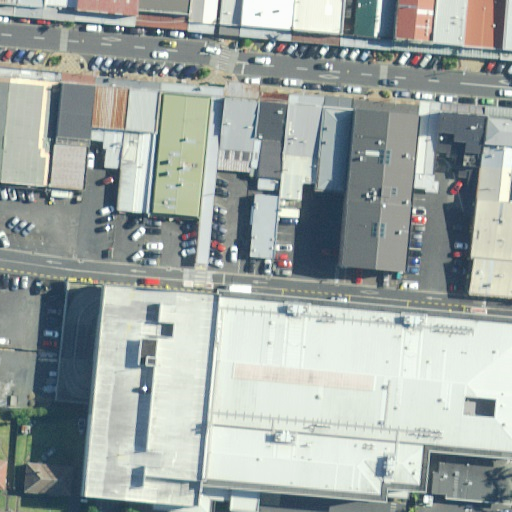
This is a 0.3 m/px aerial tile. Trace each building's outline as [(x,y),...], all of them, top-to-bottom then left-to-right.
[(124,13),(124,7),(125,0),(65,0),(65,7),(124,13)] [(179,0),(125,0),(124,7),(179,12),(179,0)] [(205,0),(179,0),(179,12),(178,20),(203,23),(205,0)] [(208,0),(207,20),(330,32),(333,0),(208,0)] [(379,0),(343,0),(340,31),(376,35),(379,0)] [(384,0),(382,34),(418,38),(421,0),(384,0)] [(421,0),(418,38),(452,41),(455,0),(421,0)] [(455,0),(452,42),(488,46),(492,0),(455,0)] [(511,0),(492,0),(488,46),(511,47),(511,0)] [(43,79),(0,74),(0,182),(32,185),(43,79)] [(149,90),(49,80),(44,129),(82,133),(83,123),(145,130),(149,90)] [(201,96),(152,91),(140,207),(189,211),(201,96)] [(247,172),(250,95),(219,92),(214,169),(247,172)] [(271,188),(278,97),(250,95),(247,172),(244,186),(271,188)] [(305,190),(312,99),(278,97),(271,188),(271,197),(305,200),(305,190)] [(339,192),(346,102),(312,99),(305,190),(339,192)] [(409,106),(346,102),(335,259),(398,263),(409,106)] [(470,113),(433,108),(428,147),(438,148),(436,163),(448,165),(441,214),(456,216),(464,151),(470,113)] [(511,120),(478,117),(475,140),(511,144),(505,201),(511,201),(511,120)] [(140,132),(112,130),(104,208),(132,210),(140,132)] [(76,144),(43,140),(39,183),(71,187),(76,144)] [(502,155),(464,151),(456,216),(447,292),(511,298),(511,201),(505,201),(498,198),(502,155)] [(269,192),(245,190),(240,255),(264,256),(269,192)] [(511,442),(511,321),(207,292),(69,278),(52,410),(79,414),(71,492),(253,511),(413,511),(415,492),(419,433),(511,442)] [(440,462),(434,462),(433,472),(428,471),(426,492),(440,494),(439,497),(506,504),(510,463),(441,456),(440,462)] [(71,467),(26,462),(23,492),(68,496),(71,467)]
